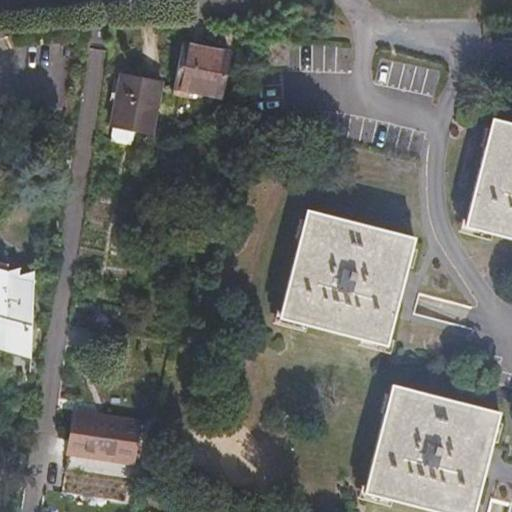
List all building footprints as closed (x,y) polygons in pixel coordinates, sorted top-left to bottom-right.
[(231,54),(185,44),(176,88),(198,92),(222,97),(231,54)] [(287,47),(264,47),(264,66),(287,66),(287,47)] [(125,74),(114,124),(137,129),(153,132),(163,82),(125,74)] [(198,92),(176,88),(174,96),(196,101),(198,92)] [(511,231),(511,118),(495,114),(467,219),(511,231)] [(137,129),(114,124),(112,137),(117,143),(127,146),(134,141),(137,129)] [(386,340),(416,232),(309,203),(281,312),(386,340)] [(34,281),(0,271),(0,351),(31,360),(34,281)] [(460,511),(470,511),(498,406),(392,377),(364,486),(460,511)] [(78,408),(71,450),(137,462),(144,421),(78,408)]
